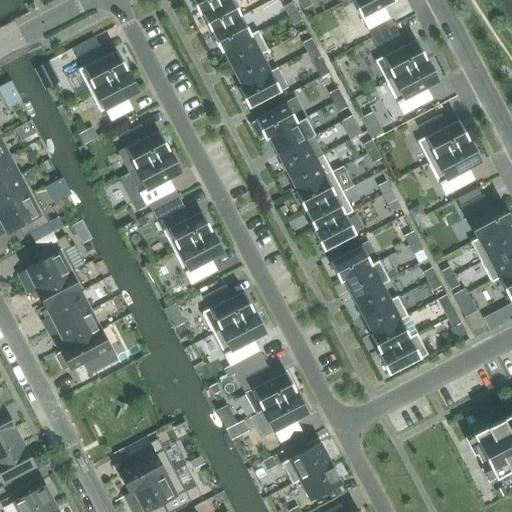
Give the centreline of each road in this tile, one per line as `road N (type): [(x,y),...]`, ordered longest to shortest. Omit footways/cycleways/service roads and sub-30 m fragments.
road 1 (residential): [(341,429),(117,0)]
road 2 (residential): [(105,511),(0,310)]
road 3 (residential): [(511,338),(341,429)]
road 4 (residential): [(436,0),(511,145)]
